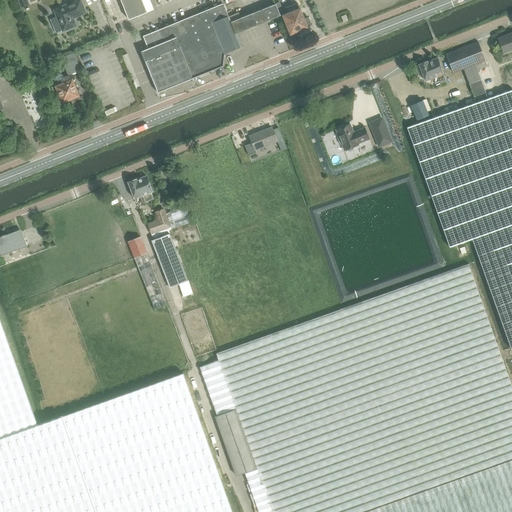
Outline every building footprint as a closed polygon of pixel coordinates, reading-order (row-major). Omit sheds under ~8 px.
[(76,26),(73,18),(86,13),(80,0),(54,10),(63,31),(76,26)] [(121,0),(129,20),(148,12),(142,0),(121,0)] [(291,34),(292,34),(295,35),(297,34),(298,31),(308,28),(307,26),(312,25),(308,17),(304,19),(300,9),(298,3),(291,6),(293,12),(283,16),(291,34)] [(223,54),(241,47),(235,33),(231,22),(223,4),(182,21),(187,33),(176,38),(178,42),(176,43),(191,79),(193,78),(222,66),(223,54)] [(231,22),(235,33),(280,15),(276,4),(231,22)] [(142,52),(158,92),(191,79),(176,43),(178,42),(176,38),(187,33),(182,21),(160,30),(143,36),(146,43),(148,49),(142,52)] [(511,33),(511,34),(499,39),(504,54),(511,50),(511,33)] [(479,42),(447,55),(453,72),(464,68),(470,84),(475,97),(486,93),(477,71),(488,66),(479,42)] [(43,55),(46,61),(53,58),(51,52),(43,55)] [(76,72),(76,73),(81,71),(74,53),(62,58),(69,75),(76,72)] [(413,68),(416,76),(423,73),(425,80),(432,78),(433,80),(434,80),(436,84),(446,81),(443,74),(437,58),(428,62),(428,61),(425,60),(421,62),(420,64),(419,65),(420,65),(413,68)] [(55,76),(50,66),(45,68),(49,78),(55,76)] [(70,99),(78,96),(72,81),(69,75),(60,79),(62,85),(57,87),(63,102),(64,102),(65,103),(69,101),(70,99)] [(511,90),(435,118),(407,128),(450,247),(472,239),(480,260),(511,348),(511,349),(511,90)] [(423,101),(412,105),(418,120),(429,115),(423,101)] [(382,119),(371,124),(380,146),(391,141),(382,119)] [(354,134),(350,124),(337,130),(339,137),(338,137),(341,144),(342,144),(345,150),(359,145),(358,144),(369,139),(365,128),(357,131),(358,132),(354,134)] [(272,128),(250,136),(252,143),(245,146),(249,156),(257,153),(255,150),(277,141),(272,128)] [(170,176),(172,183),(180,181),(176,169),(169,171),(171,176),(170,176)] [(130,182),(128,182),(135,199),(140,197),(142,204),(154,199),(151,192),(153,191),(147,176),(137,180),(137,179),(136,179),(135,179),(133,179),(131,180),(130,181),(130,182)] [(177,187),(175,188),(175,187),(169,189),(171,195),(177,193),(177,191),(178,191),(179,190),(178,188),(177,187)] [(186,206),(166,213),(170,228),(171,229),(177,227),(178,230),(182,228),(181,226),(191,222),(186,206)] [(158,220),(148,223),(152,234),(170,228),(166,213),(165,208),(156,211),(158,220)] [(22,230),(6,235),(2,236),(2,237),(0,237),(0,251),(1,255),(28,246),(22,230)] [(167,235),(152,240),(160,262),(170,288),(179,284),(184,297),(191,294),(192,294),(188,281),(170,233),(167,235)] [(141,236),(128,242),(155,309),(167,304),(147,253),(148,253),(141,236)] [(511,384),(503,360),(473,271),(470,264),(216,354),(219,361),(200,367),(203,374),(217,416),(215,417),(236,476),(245,473),(259,511),(511,511),(511,460),(488,469),(392,503),(366,511),(360,511),(364,511),(416,492),(473,472),(511,458),(511,384)] [(0,318),(0,511),(232,511),(184,373),(37,424),(0,318)]
